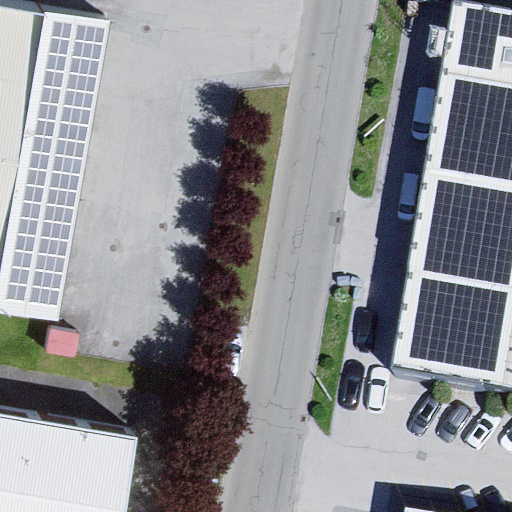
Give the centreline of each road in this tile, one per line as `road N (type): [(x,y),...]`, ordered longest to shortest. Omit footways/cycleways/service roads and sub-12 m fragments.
road 1 (residential): [(257,511),(346,0)]
road 2 (unknown): [(270,434),(511,482)]
